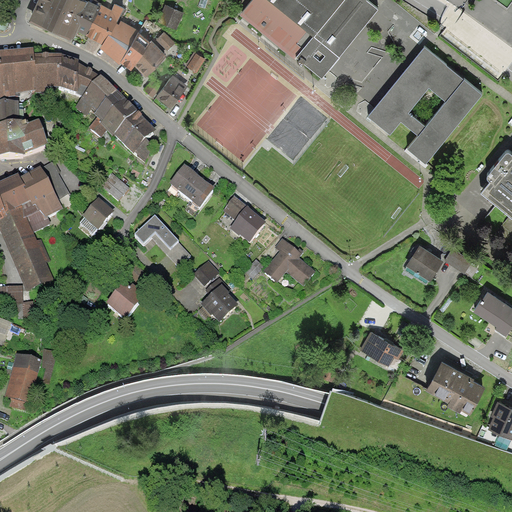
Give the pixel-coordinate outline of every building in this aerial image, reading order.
[(44,31),(57,0),(40,0),(29,24),(44,31)] [(88,4),(76,0),(57,0),(44,31),(73,43),(78,32),(88,4)] [(253,0),(241,15),(322,79),(335,62),(379,7),(369,0),(253,0)] [(78,32),(104,45),(116,24),(125,9),(115,4),(112,11),(102,6),(101,8),(89,2),(88,4),(78,32)] [(165,4),(158,23),(178,31),(185,13),(165,4)] [(121,64),(139,33),(122,22),(119,27),(116,24),(104,45),(101,49),(121,64)] [(121,64),(132,72),(135,68),(154,45),(139,33),(121,64)] [(166,34),(157,42),(167,52),(175,43),(166,34)] [(135,68),(146,78),(168,57),(154,45),(135,68)] [(484,92),(425,46),(367,120),(426,166),(484,92)] [(16,93),(37,91),(35,55),(35,49),(0,52),(0,98),(4,98),(16,97),(16,93)] [(196,52),(186,65),(197,74),(207,61),(196,52)] [(47,89),(60,88),(61,55),(35,55),(37,91),(37,94),(48,93),(47,89)] [(60,88),(79,93),(80,62),(61,55),(60,88)] [(79,93),(84,96),(103,77),(80,62),(79,93)] [(187,87),(173,76),(157,98),(172,109),(187,87)] [(95,113),(119,92),(103,77),(84,96),(76,108),(88,117),(93,111),(95,113)] [(89,128),(95,133),(104,122),(127,100),(119,92),(95,113),(98,116),(89,128)] [(0,124),(21,122),(19,100),(0,101),(0,124)] [(137,110),(127,100),(104,122),(95,133),(102,137),(108,130),(114,136),(115,135),(137,110)] [(140,113),(137,110),(115,135),(124,144),(147,121),(140,113)] [(21,122),(0,124),(0,156),(26,155),(26,153),(48,147),(40,121),(28,124),(28,121),(21,122)] [(147,121),(124,144),(134,154),(135,152),(145,161),(155,146),(147,139),(155,131),(147,121)] [(511,150),(511,151),(510,149),(506,149),(488,172),(487,175),(490,177),(481,189),(511,214),(511,150)] [(19,175),(0,183),(0,229),(27,292),(55,280),(48,266),(51,264),(41,242),(38,244),(33,234),(49,226),(46,219),(64,210),(60,201),(72,195),(53,163),(21,179),(19,175)] [(185,164),(170,183),(201,207),(216,188),(185,164)] [(129,190),(112,176),(103,187),(119,201),(129,190)] [(250,242),(266,222),(235,196),(224,210),(237,221),(231,229),(239,235),(240,234),(250,242)] [(98,230),(114,211),(98,198),(83,217),(98,230)] [(192,257),(156,217),(135,237),(143,246),(152,239),(179,268),(192,257)] [(302,254),(282,239),(275,248),(279,252),(263,273),(278,283),(286,272),(304,286),(315,271),(298,259),(302,254)] [(420,242),(404,267),(427,282),(443,257),(431,249),(420,242)] [(454,247),(446,260),(472,277),(478,266),(472,262),(473,260),(454,247)] [(205,287),(220,273),(209,261),(194,275),(205,287)] [(264,266),(257,261),(247,272),(253,278),(264,266)] [(136,262),(127,269),(137,282),(146,276),(136,262)] [(220,323),(239,305),(228,294),(230,293),(222,285),(224,283),(220,279),(206,292),(211,296),(202,305),(211,315),(212,314),(220,323)] [(127,319),(144,298),(124,282),(107,304),(127,319)] [(511,302),(487,286),(473,307),(498,323),(495,327),(504,333),(511,320),(511,302)] [(22,287),(0,287),(0,304),(23,303),(22,287)] [(33,303),(19,304),(19,318),(33,317),(33,303)] [(0,319),(0,332),(10,336),(9,339),(31,347),(35,338),(25,334),(27,329),(0,319)] [(371,330),(361,349),(387,362),(391,354),(398,357),(403,347),(371,330)] [(57,353),(44,350),(43,368),(46,368),(43,382),(50,384),(57,353)] [(42,360),(18,353),(5,396),(13,398),(10,406),(28,411),(42,360)] [(421,383),(467,412),(484,386),(438,357),(421,383)] [(483,425),(510,436),(511,431),(511,405),(495,398),(483,425)]
